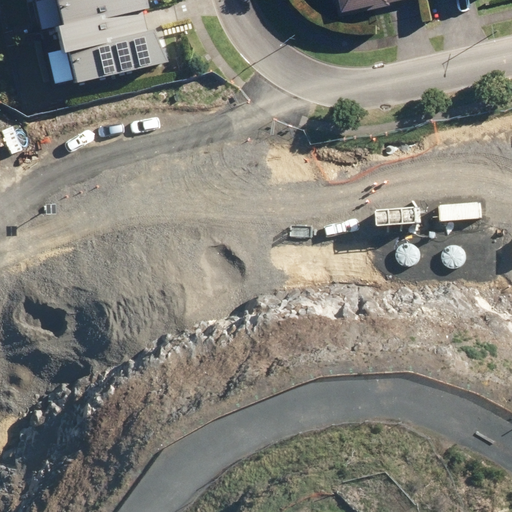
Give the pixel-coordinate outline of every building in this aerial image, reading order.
[(62,0),(69,21),(57,24),(73,83),(171,55),(162,24),(153,27),(146,3),(154,0),(153,0),(62,0)] [(342,0),(345,15),(402,6),(401,1),(408,0),(342,0)] [(511,123),(501,127),(511,169),(511,123)] [(499,188),(485,131),(405,151),(419,208),(499,188)] [(379,215),(387,158),(305,147),(297,204),(379,215)]
